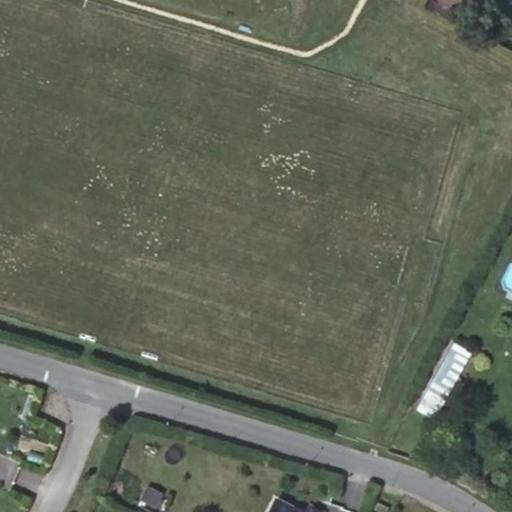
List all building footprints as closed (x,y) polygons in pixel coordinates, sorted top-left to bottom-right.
[(461,11),(466,0),(441,0),(440,2),(461,11)] [(434,418),(470,352),(454,343),(418,409),(434,418)] [(146,488),(140,501),(154,509),(161,495),(146,488)] [(302,511),(277,499),(270,511),(321,511),(309,506),(305,511),(302,511)] [(378,501),(374,509),(379,511),(386,511),(389,507),(378,501)]
